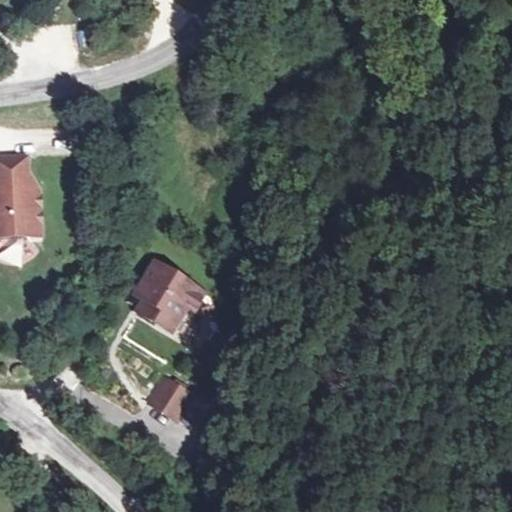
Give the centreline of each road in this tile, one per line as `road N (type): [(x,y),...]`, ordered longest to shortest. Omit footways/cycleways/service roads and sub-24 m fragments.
road 1 (tertiary): [(0,98),(112,82),(173,56),(208,29),(228,0)]
road 2 (track): [(169,438),(59,393),(0,401)]
road 3 (tertiary): [(128,511),(0,404)]
